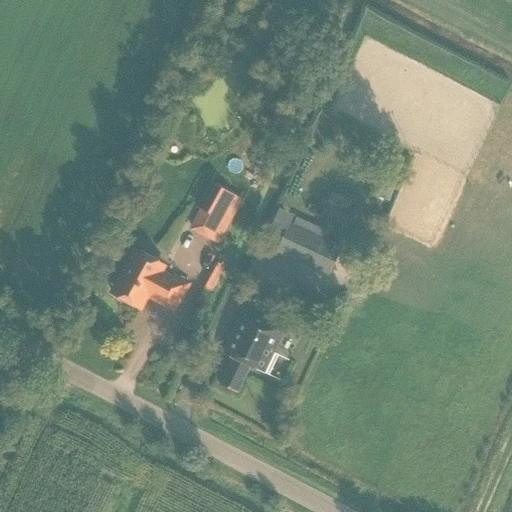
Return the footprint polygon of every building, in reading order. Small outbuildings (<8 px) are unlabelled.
[(219,245),(243,199),(210,182),(197,207),(201,209),(190,230),(219,245)] [(394,193),(382,188),(377,202),(389,206),(394,193)] [(329,277),(343,247),(290,223),(276,252),(329,277)] [(173,277),(164,272),(167,266),(134,248),(109,293),(143,311),(149,299),(175,313),(191,284),(174,275),(173,277)] [(286,329),(243,309),(222,353),(231,358),(219,384),(239,393),(251,367),(265,374),(286,329)]
